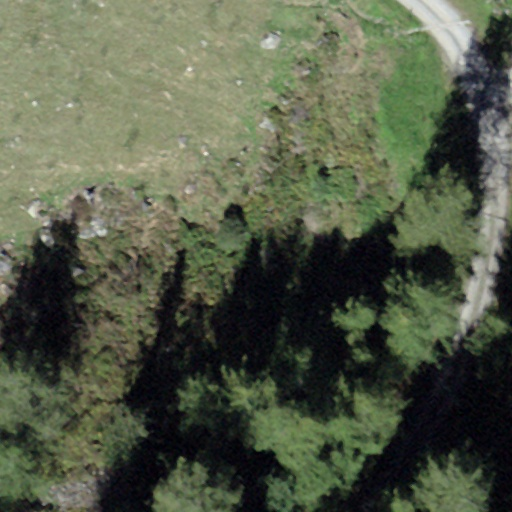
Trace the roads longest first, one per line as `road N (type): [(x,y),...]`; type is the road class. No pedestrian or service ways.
road 1 (track): [(511,210),(377,511)]
road 2 (track): [(424,0),(453,38),(511,164)]
